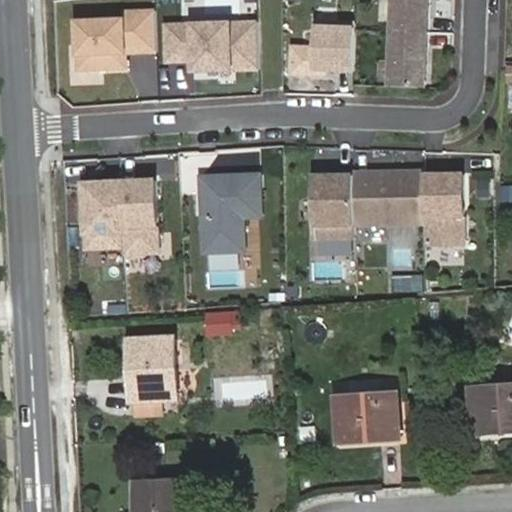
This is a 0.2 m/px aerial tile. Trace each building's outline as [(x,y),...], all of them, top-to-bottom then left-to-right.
[(427,88),(429,0),(394,0),(392,86),(427,88)] [(130,20),(80,21),(81,74),(133,73),(132,56),(162,55),(161,9),(130,9),(130,20)] [(260,23),(170,25),(172,65),(199,64),(200,74),(262,72),(260,23)] [(354,71),(356,24),(317,23),(316,70),(354,71)] [(426,245),(466,245),(465,175),(441,175),(441,176),(425,176),(425,173),(355,174),(355,176),(315,177),(316,238),(356,238),(356,225),(426,224),(426,245)] [(261,174),(202,177),(206,253),(246,251),(245,217),(263,216),(261,174)] [(161,179),(92,185),(93,255),(125,255),(127,262),(168,258),(161,179)] [(394,277),(394,291),(424,291),(424,276),(394,277)] [(240,321),(218,323),(219,339),(241,338),(240,321)] [(179,399),(176,340),(131,342),(134,401),(137,401),(163,400),(179,399)] [(511,386),(474,389),(477,434),(511,431),(511,386)] [(399,394),(340,398),(343,443),(402,439),(399,394)] [(137,401),(138,416),(164,415),(163,400),(137,401)] [(184,511),(183,483),(138,485),(139,511),(184,511)]
